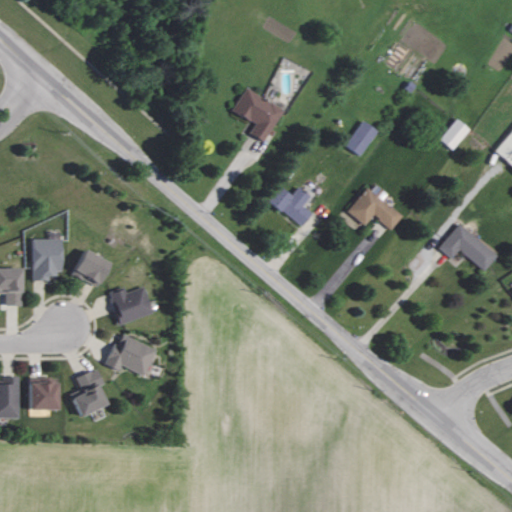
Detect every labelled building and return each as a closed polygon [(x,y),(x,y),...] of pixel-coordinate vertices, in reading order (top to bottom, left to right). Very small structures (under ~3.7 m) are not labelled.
[(259,141),(246,133),(253,122),(247,118),(246,120),(228,109),(243,87),(280,110),(270,126),(269,125),(259,141)] [(464,127),(450,118),(436,141),(450,150),(464,127)] [(373,131),(360,121),(342,145),(355,155),(373,131)] [(511,123),(489,151),(509,167),(511,163),(511,123)] [(381,198),(387,204),(389,202),(401,212),(388,228),(375,217),(377,215),(372,211),(363,223),(345,208),(365,184),(369,187),(374,182),(386,191),(381,198)] [(287,193),(294,185),(306,194),(299,202),(309,210),(298,224),(265,199),(276,184),(287,193)] [(483,269),(456,247),(449,256),(437,245),(457,221),(496,253),(483,269)] [(45,279),(29,279),(29,238),(58,237),(58,270),(52,270),(53,274),(45,274),(45,279)] [(104,262),(91,284),(81,278),(80,279),(66,271),(80,248),(104,262)] [(0,267),(16,267),(16,303),(1,303),(1,291),(0,291),(0,267)] [(141,286),(150,312),(115,323),(107,299),(109,298),(107,292),(121,287),(123,292),(141,286)] [(120,332),(154,349),(141,374),(118,362),(115,369),(102,362),(110,344),(113,346),(120,332)] [(101,403),(75,414),(67,396),(79,391),(73,377),(94,368),(100,383),(94,386),(101,403)] [(14,416),(0,416),(0,375),(14,375),(14,416)] [(54,378),(53,408),(26,408),(26,377),(54,378)]
